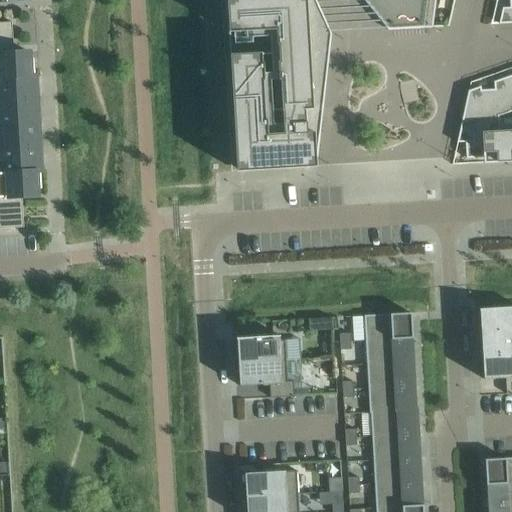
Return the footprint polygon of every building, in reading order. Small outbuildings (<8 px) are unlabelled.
[(226,0),(237,172),(316,167),(331,34),(315,0),(226,0)] [(363,0),(388,31),(432,28),(435,0),(363,0)] [(511,0),(509,0),(510,9),(502,10),(499,24),(511,23),(511,0)] [(11,22),(0,23),(0,77),(34,76),(33,59),(29,59),(28,52),(13,53),(11,22)] [(511,75),(494,82),(494,90),(481,91),(480,87),(468,91),(457,143),(465,143),(466,158),(483,158),(484,164),(511,161),(511,130),(499,131),(498,117),(502,115),(502,113),(508,113),(511,111),(511,75)] [(34,76),(0,77),(0,101),(36,100),(34,76)] [(36,100),(0,101),(0,126),(37,124),(36,100)] [(37,124),(0,126),(0,150),(39,148),(37,124)] [(39,148),(0,150),(0,174),(40,172),(39,148)] [(40,172),(0,174),(0,228),(23,228),(21,197),(37,196),(36,189),(41,189),(40,172)] [(511,331),(511,307),(479,310),(480,333),(511,331)] [(411,320),(411,313),(404,314),(364,316),(365,341),(413,338),(412,320),(411,320)] [(309,331),(333,330),(332,318),(308,319),(309,331)] [(511,354),(511,331),(480,333),(482,356),(511,354)] [(340,342),(350,342),(350,334),(339,334),(340,342)] [(280,336),(236,338),(236,339),(238,362),(286,359),(284,340),(278,341),(278,337),(280,337),(280,336)] [(414,362),(413,338),(365,341),(367,365),(414,362)] [(351,350),(350,342),(340,342),(340,350),(351,350)] [(511,394),(511,354),(482,356),(483,380),(505,378),(506,394),(511,394)] [(286,359),(238,362),(239,386),(269,384),(270,398),(294,397),(293,382),(287,382),(286,359)] [(415,386),(414,362),(367,365),(368,389),(415,386)] [(342,382),(342,390),(353,390),(353,382),(342,382)] [(418,410),(418,409),(417,409),(415,386),(368,389),(369,413),(418,410)] [(342,390),(343,394),(343,398),(354,398),(353,390),(342,390)] [(418,410),(369,413),(370,414),(372,437),(419,434),(418,410)] [(345,430),(345,438),(356,438),(355,430),(345,430)] [(373,461),(420,458),(419,434),(372,437),(373,461)] [(356,446),(356,438),(345,438),(346,446),(356,446)] [(374,484),(422,482),(420,458),(373,461),(374,484)] [(511,483),(511,458),(492,459),(492,460),(485,460),(485,467),(486,485),(511,483)] [(8,463),(0,463),(0,473),(8,473),(8,463)] [(246,497),(297,494),(296,471),(244,474),(246,497)] [(348,486),(359,485),(358,477),(348,478),(348,486)] [(334,492),(342,492),(342,481),(334,482),(334,492)] [(423,506),(422,482),(374,484),(376,508),(423,506)] [(487,509),(511,507),(511,483),(486,485),(487,509)] [(348,486),(348,494),(359,493),(359,485),(348,486)] [(342,492),(334,492),(335,503),(343,502),(342,492)] [(298,511),(297,494),(246,497),(246,511),(298,511)]
